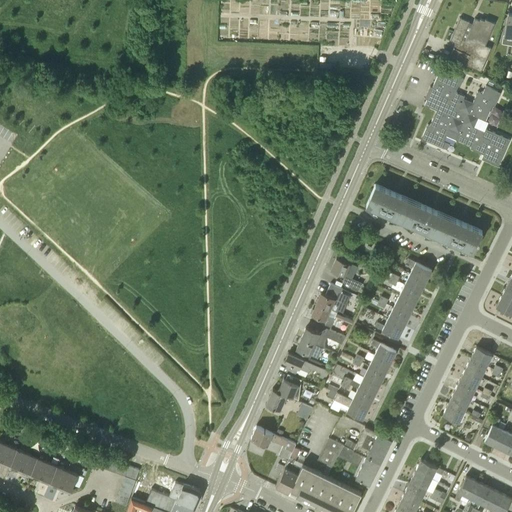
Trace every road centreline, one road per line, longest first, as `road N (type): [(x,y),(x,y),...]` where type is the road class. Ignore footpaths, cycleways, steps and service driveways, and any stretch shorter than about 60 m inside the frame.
road 1 (tertiary): [(219,478),(364,144)]
road 2 (unclassified): [(187,467),(187,415),(177,392),(0,223)]
road 3 (residential): [(187,467),(0,395)]
road 4 (residential): [(511,206),(364,144)]
road 5 (tertiary): [(364,144),(428,0)]
road 6 (residential): [(411,423),(467,313)]
